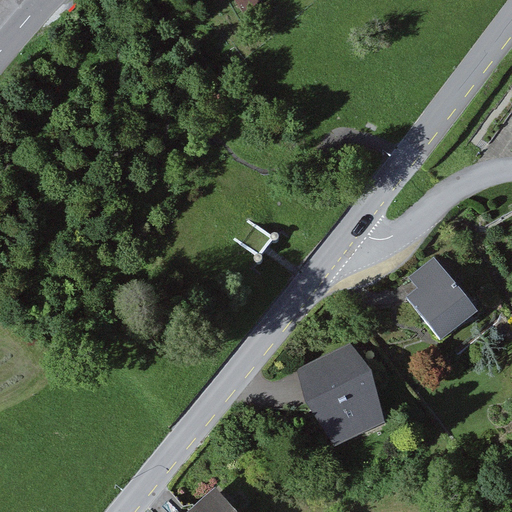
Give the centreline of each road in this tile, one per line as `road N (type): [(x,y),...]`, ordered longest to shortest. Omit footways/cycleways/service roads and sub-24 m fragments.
road 1 (tertiary): [(348,239),(127,511)]
road 2 (tertiary): [(511,19),(348,239)]
road 3 (residential): [(511,171),(472,178),(374,243),(348,239)]
